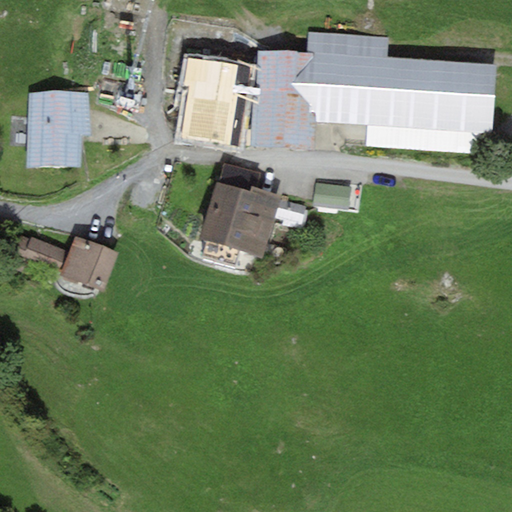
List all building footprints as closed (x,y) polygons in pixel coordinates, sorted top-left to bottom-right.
[(314,57),(262,55),(255,148),(315,155),(318,126),(494,138),(499,69),(389,63),(389,40),(314,37),(314,57)] [(256,74),(185,66),(180,111),(192,112),(189,137),(248,144),(256,74)] [(89,97),(32,97),(32,169),(81,168),(81,142),(89,142),(89,97)] [(262,183),(228,173),(208,245),(266,261),(271,246),(280,249),(292,206),(258,196),(262,183)] [(356,194),(321,189),(318,209),(353,214),(356,194)] [(69,254),(33,242),(26,261),(62,274),(69,254)] [(125,262),(84,246),(68,285),(110,301),(125,262)]
